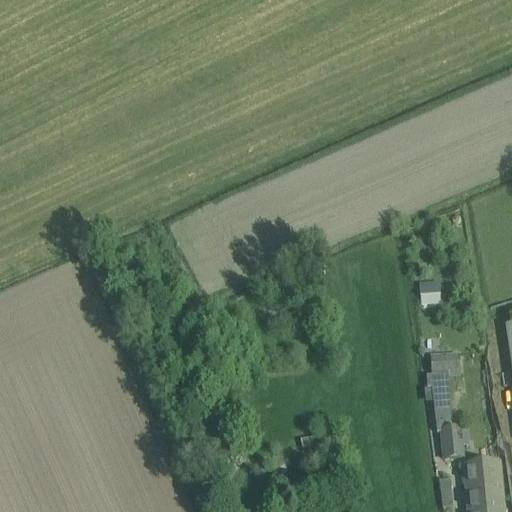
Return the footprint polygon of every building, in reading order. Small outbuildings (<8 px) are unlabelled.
[(420,288),(421,301),(441,300),(440,287),(420,288)] [(456,376),(455,356),(432,357),(433,377),(456,376)] [(460,432),(441,434),(444,462),(463,460),(460,432)] [(503,511),(498,466),(463,470),(467,511),(503,511)] [(357,511),(356,503),(308,510),(308,511),(357,511)]
